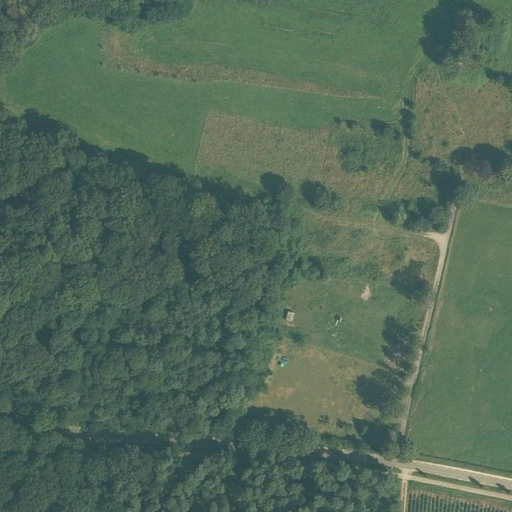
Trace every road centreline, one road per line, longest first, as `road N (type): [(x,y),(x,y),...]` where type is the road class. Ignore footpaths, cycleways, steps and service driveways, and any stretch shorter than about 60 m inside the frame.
road 1 (tertiary): [(511,484),(398,460),(104,437),(0,410)]
road 2 (track): [(433,0),(424,154),(461,180)]
